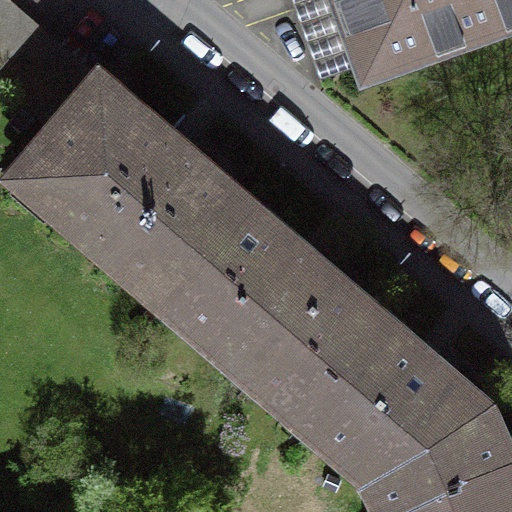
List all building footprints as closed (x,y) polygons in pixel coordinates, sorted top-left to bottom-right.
[(0,0),(0,66),(34,27),(2,0),(0,0)] [(499,20),(501,20),(493,0),(292,0),(320,79),(365,63),(366,67),(407,53),(403,39),(428,30),(433,44),(474,29),(469,16),(494,7),(499,20)] [(511,0),(493,0),(501,20),(511,15),(511,0)] [(169,298),(170,299),(251,203),(175,138),(99,74),(95,78),(34,27),(0,66),(0,83),(53,129),(18,169),(20,171),(22,169),(60,202),(58,204),(86,227),(93,218),(118,240),(111,248),(143,276),(150,267),(176,289),(169,298)] [(251,203),(170,299),(202,326),(209,317),(235,339),(227,348),(260,376),(267,367),(294,390),(287,399),(288,400),(369,304),(310,254),(251,203)] [(426,353),(369,304),(288,400),(320,427),(327,418),(353,440),(345,449),(378,476),(379,474),(385,479),(398,502),(387,507),(387,508),(448,476),(507,455),(483,401),(426,353)] [(511,511),(511,468),(507,455),(448,476),(387,508),(388,511),(511,511)]
